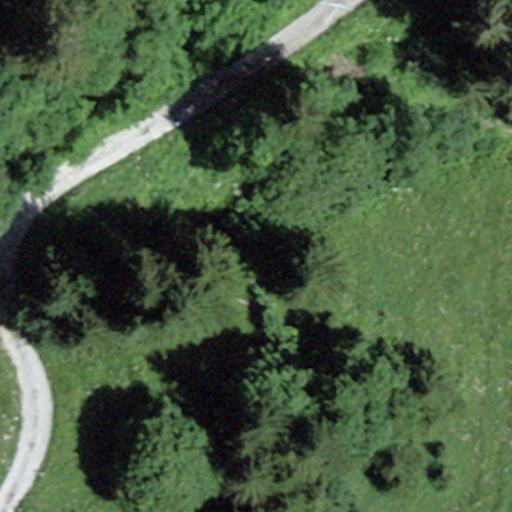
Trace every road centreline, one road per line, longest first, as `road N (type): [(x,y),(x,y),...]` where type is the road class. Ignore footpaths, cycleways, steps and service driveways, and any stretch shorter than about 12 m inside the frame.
road 1 (track): [(331,0),(59,177),(11,223),(0,260)]
road 2 (track): [(0,267),(34,389),(35,425),(28,459),(0,508)]
